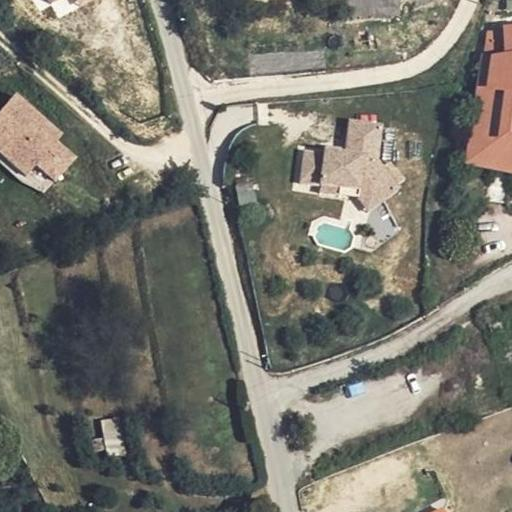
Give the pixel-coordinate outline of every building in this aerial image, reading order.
[(73,49),(100,30),(80,1),(53,20),(73,49)] [(478,154),(511,156),(511,20),(497,20),(495,48),(485,49),(478,154)] [(49,139),(43,134),(4,100),(0,103),(0,168),(31,196),(60,162),(43,146),(49,139)] [(338,141),(329,169),(328,174),(308,170),(308,172),(288,167),(282,196),(299,201),(354,213),(360,223),(377,214),(374,208),(364,190),(359,183),(368,149),(338,141)] [(328,174),(329,169),(309,164),(308,170),(328,174)] [(372,184),(364,190),(374,208),(382,202),(372,184)] [(354,213),(299,201),(298,210),(338,220),(345,234),(360,223),(354,213)]
